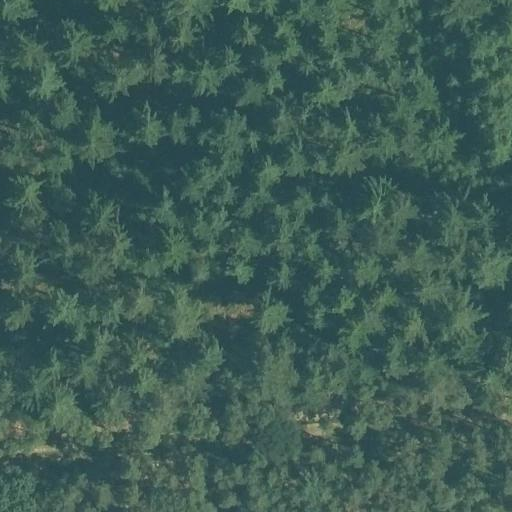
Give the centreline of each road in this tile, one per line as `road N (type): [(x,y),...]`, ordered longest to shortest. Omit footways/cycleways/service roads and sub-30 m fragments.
road 1 (track): [(0,450),(511,418)]
road 2 (track): [(140,0),(220,436)]
